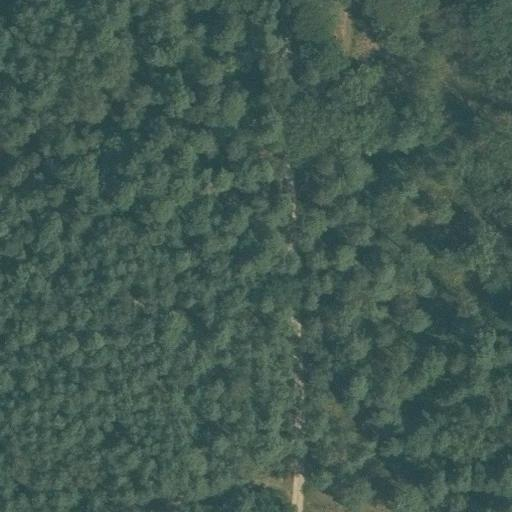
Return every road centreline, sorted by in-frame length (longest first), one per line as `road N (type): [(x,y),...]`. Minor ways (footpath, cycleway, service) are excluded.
road 1 (unknown): [(348,0),(339,117),(354,182),(361,511)]
road 2 (track): [(300,474),(283,0)]
road 3 (track): [(75,511),(300,474)]
